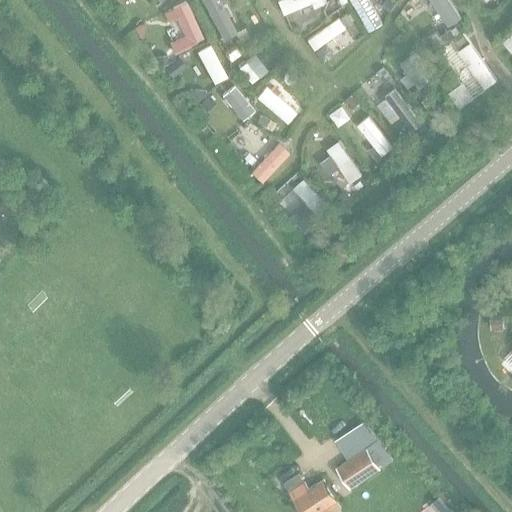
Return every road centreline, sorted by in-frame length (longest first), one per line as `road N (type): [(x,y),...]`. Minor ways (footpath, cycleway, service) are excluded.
road 1 (unclassified): [(112,511),(309,327)]
road 2 (residential): [(309,327),(403,238),(511,160)]
